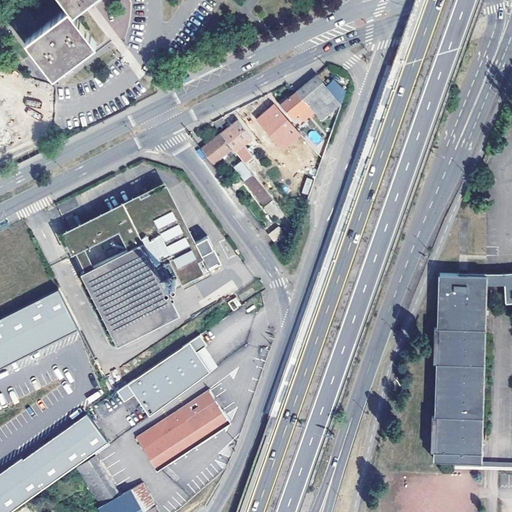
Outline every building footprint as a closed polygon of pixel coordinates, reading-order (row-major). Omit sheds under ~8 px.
[(63,0),(69,7),(27,40),(54,76),(67,67),(97,44),(74,13),(86,4),(90,0),(63,0)] [(309,104),(311,106),(322,119),(340,104),(322,82),(317,76),(281,105),(293,117),(298,113),(309,104)] [(300,115),(311,106),(309,104),(298,113),(300,115)] [(272,131),(287,118),(276,106),(261,118),(272,131)] [(222,134),(233,148),(235,151),(239,147),(252,138),(239,122),(232,126),(231,125),(228,128),(229,129),(222,134)] [(286,131),(301,149),(309,143),(293,124),(286,131)] [(222,134),(202,149),(213,163),(230,150),(233,148),(222,134)] [(237,158),(239,155),(235,151),(233,148),(230,150),(237,158)] [(273,199),(243,160),(236,166),(247,180),(245,180),(265,206),(273,199)] [(307,194),(312,180),(307,178),(301,192),(307,194)] [(160,187),(62,237),(71,255),(121,230),(130,248),(80,273),(117,346),(145,332),(134,309),(168,292),(162,280),(175,273),(181,285),(204,273),(160,187)] [(275,242),(285,234),(279,226),(269,234),(275,242)] [(487,284),(487,274),(468,274),(459,274),(440,273),(438,327),(437,363),(435,416),(434,451),(434,459),(452,460),(482,461),(487,284)] [(511,274),(487,274),(487,284),(506,284),(507,302),(511,301),(511,274)] [(59,288),(0,317),(0,368),(79,328),(59,288)] [(133,395),(148,416),(209,372),(195,353),(204,346),(205,345),(198,335),(115,391),(122,402),(133,395)] [(209,372),(218,366),(204,346),(195,353),(209,372)] [(223,429),(232,423),(209,389),(136,437),(157,469),(221,427),(223,429)] [(0,472),(0,511),(8,511),(108,442),(88,412),(25,457),(24,456),(0,472)] [(118,496),(94,456),(75,470),(100,509),(97,511),(157,511),(141,483),(118,496)] [(508,490),(507,496),(511,496),(511,474),(501,473),(499,489),(508,490)]
